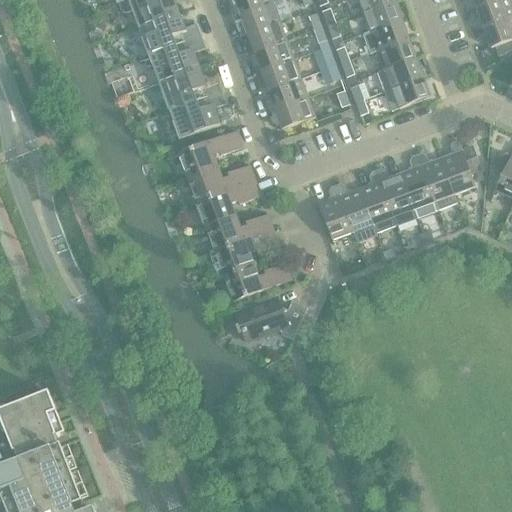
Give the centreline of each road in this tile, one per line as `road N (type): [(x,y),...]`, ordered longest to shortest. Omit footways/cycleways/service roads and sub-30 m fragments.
road 1 (tertiary): [(165,511),(0,78)]
road 2 (residential): [(453,115),(271,186),(201,0)]
road 3 (residential): [(453,115),(417,0)]
